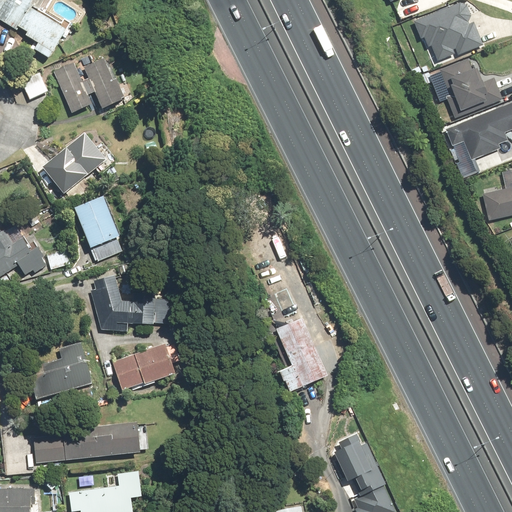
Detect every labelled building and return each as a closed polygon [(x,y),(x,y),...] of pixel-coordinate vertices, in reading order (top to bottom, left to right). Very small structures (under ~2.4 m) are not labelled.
[(0,0),(0,17),(42,42),(37,50),(51,58),(70,26),(35,6),(38,0),(0,0)] [(458,5),(411,23),(418,41),(422,40),(425,49),(428,47),(435,64),(453,57),(451,52),(453,51),(456,58),(481,48),(472,24),(467,26),(466,24),(469,18),(465,7),(458,5)] [(111,55),(87,67),(107,108),(131,96),(111,55)] [(76,61),(55,71),(75,112),(96,102),(76,61)] [(466,61),(437,72),(447,97),(442,99),(451,122),(501,103),(492,80),(480,84),(475,70),(471,72),(466,61)] [(42,72),(22,81),(31,100),(51,91),(42,72)] [(511,103),(443,131),(450,149),(462,144),(469,162),(498,150),(496,146),(506,142),(503,135),(511,130),(511,103)] [(88,130),(46,165),(68,192),(111,156),(88,130)] [(479,196),(484,223),(511,216),(511,182),(510,183),(511,189),(479,196)] [(108,195),(78,206),(100,260),(124,250),(119,237),(124,235),(108,195)] [(40,247),(36,240),(31,243),(26,235),(16,242),(7,228),(0,231),(0,278),(21,265),(27,275),(36,270),(37,272),(50,264),(46,257),(48,256),(42,246),(40,247)] [(69,248),(48,254),(52,269),(73,263),(69,248)] [(120,273),(95,280),(97,288),(92,289),(103,329),(130,331),(131,322),(174,324),(176,298),(160,298),(160,293),(134,291),(129,274),(133,273),(129,262),(118,265),(120,273)] [(330,375),(305,317),(280,328),(296,364),(284,369),(293,391),(330,375)] [(170,341),(114,361),(125,392),(181,372),(177,361),(191,356),(185,340),(171,345),(170,341)] [(31,367),(40,398),(96,382),(84,341),(61,348),(64,358),(31,367)] [(35,438),(38,463),(145,451),(142,421),(98,426),(98,424),(65,428),(66,435),(35,438)] [(343,446),(335,450),(348,479),(353,477),(360,492),(352,495),(359,511),(389,511),(395,510),(384,484),(387,483),(368,440),(362,443),(357,432),(340,440),(343,446)] [(146,495),(142,470),(119,473),(121,485),(71,493),(74,511),(83,509),(83,511),(134,511),(138,511),(136,497),(146,495)] [(39,511),(38,487),(0,488),(0,511),(39,511)]
